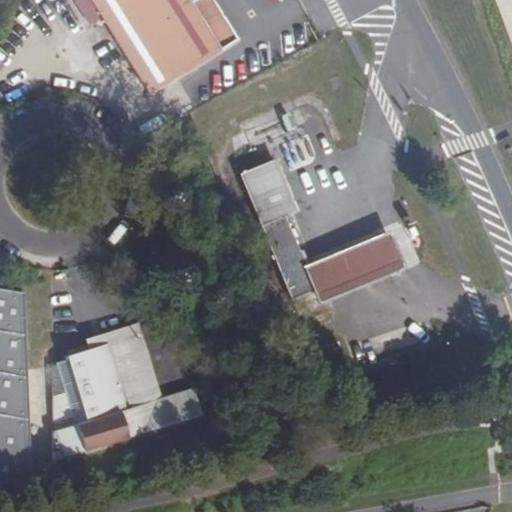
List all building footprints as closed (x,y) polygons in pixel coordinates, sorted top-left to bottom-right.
[(89,0),(150,95),(219,51),(220,48),(235,39),(209,0),(191,0),(189,2),(187,0),(89,0)] [(239,176),(288,298),(310,290),(300,268),(294,253),(299,252),(283,216),(293,212),(279,178),(272,162),(239,176)] [(310,290),(316,306),(329,300),(403,270),(388,232),(314,262),(300,268),(310,290)] [(0,483),(29,480),(29,470),(21,292),(0,288),(0,483)] [(137,323),(84,340),(87,350),(140,334),(137,323)] [(87,350),(63,357),(64,361),(55,363),(55,366),(65,396),(52,399),(52,461),(201,415),(193,390),(160,399),(142,405),(127,356),(146,350),(140,334),(87,350)] [(146,350),(127,356),(142,405),(160,399),(146,350)] [(55,366),(52,367),(52,399),(65,396),(55,366)]
